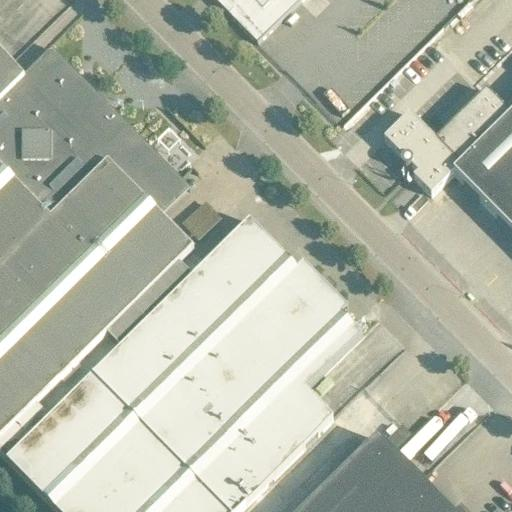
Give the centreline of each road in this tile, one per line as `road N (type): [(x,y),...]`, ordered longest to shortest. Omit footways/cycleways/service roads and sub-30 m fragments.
road 1 (unclassified): [(511,378),(141,0)]
road 2 (unknown): [(461,327),(278,511)]
